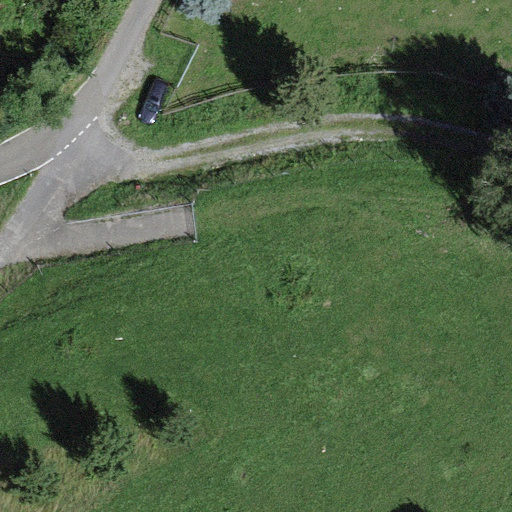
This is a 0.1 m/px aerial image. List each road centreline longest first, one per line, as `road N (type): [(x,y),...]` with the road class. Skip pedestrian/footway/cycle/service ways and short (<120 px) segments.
road 1 (track): [(67,135),(145,161),(202,159),(341,130),(421,132),(511,158)]
road 2 (unclassified): [(0,172),(67,135),(150,0)]
